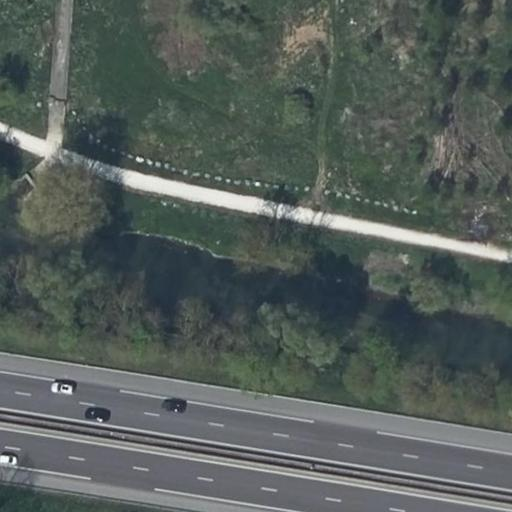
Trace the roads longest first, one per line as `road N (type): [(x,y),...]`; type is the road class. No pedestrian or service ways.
road 1 (motorway): [(511,473),(0,392)]
road 2 (motorway): [(0,448),(407,511)]
road 3 (track): [(54,141),(64,0)]
